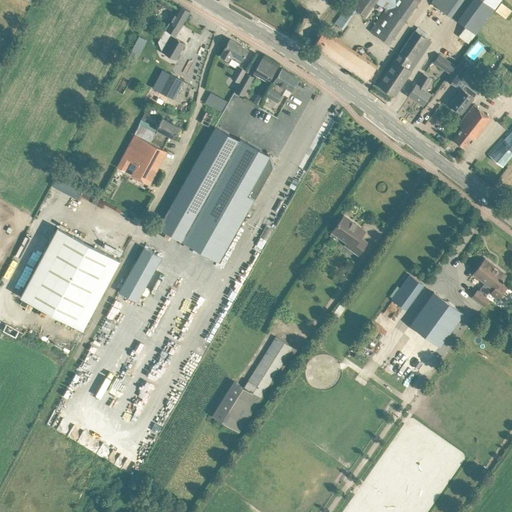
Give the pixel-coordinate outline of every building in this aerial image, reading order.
[(351,0),(334,23),(341,28),(355,9),(365,16),(375,2),(385,9),(370,29),(388,43),(419,0),(351,0)] [(451,16),(462,0),(432,0),(431,2),(451,16)] [(472,0),(457,20),(466,27),(459,37),(468,43),(499,0),(472,0)] [(511,10),(501,2),(495,9),(505,18),(511,10)] [(175,38),(190,11),(179,5),(159,40),(167,44),(168,45),(164,51),(174,57),(183,42),(175,38)] [(323,30),(313,45),(328,55),(338,40),(323,30)] [(415,30),(395,59),(379,84),(394,95),(411,70),(404,65),(407,61),(409,63),(426,38),(415,30)] [(137,61),(147,39),(139,35),(128,57),(137,61)] [(240,63),(248,49),(239,44),(239,45),(236,43),(236,42),(230,39),(224,49),(223,50),(224,50),(220,56),(228,60),(229,57),(240,63)] [(338,40),(328,55),(344,66),(366,80),(377,65),(354,51),(338,40)] [(456,65),(440,54),(434,62),(450,73),(456,65)] [(268,83),(277,66),(262,57),(252,74),(268,83)] [(454,86),(469,67),(461,60),(446,79),(454,86)] [(246,70),(238,65),(231,79),(238,83),(246,70)] [(291,91),(299,78),(282,68),(275,80),(274,80),(266,94),(277,101),(281,94),(285,87),(291,91)] [(163,70),(153,87),(173,98),(182,80),(163,70)] [(242,95),(245,90),(253,77),(246,73),(235,91),(242,95)] [(424,90),(432,79),(423,73),(416,85),(416,84),(409,95),(423,104),(429,94),(424,90)] [(506,78),(502,83),(507,88),(511,82),(506,78)] [(458,111),(461,113),(477,93),(465,84),(449,104),(452,106),(452,109),(456,111),(458,111)] [(211,92),(205,102),(221,111),(227,101),(211,92)] [(475,138),(491,118),(474,105),(458,124),(462,127),(453,138),(465,147),(474,137),(475,138)] [(208,126),(214,115),(206,111),(201,122),(208,126)] [(174,138),(180,127),(162,117),(156,129),(158,129),(156,132),(140,124),(135,133),(151,142),(163,149),(170,136),(174,138)] [(255,198),(272,167),(271,166),(272,164),(270,158),(268,157),(269,155),(240,138),(239,140),(215,127),(158,227),(219,261),(254,198),(255,198)] [(511,127),(489,155),(502,166),(509,159),(511,154),(511,127)] [(149,183),(166,151),(163,149),(151,142),(135,133),(117,166),(126,170),(131,160),(137,163),(135,164),(134,166),(134,168),(131,173),(149,183)] [(58,176),(54,183),(75,195),(80,187),(58,176)] [(360,237),(365,230),(355,223),(355,224),(351,221),(344,215),(332,231),(353,246),(351,249),(358,254),(367,242),(360,237)] [(20,297),(82,330),(119,261),(57,228),(20,297)] [(144,247),(142,251),(119,291),(138,301),(162,257),(144,247)] [(503,278),(506,274),(485,258),(473,273),(485,282),(478,291),(477,290),(472,296),(484,305),(489,299),(485,296),(489,292),(498,298),(507,287),(500,282),(501,280),(502,280),(503,279),(503,278)] [(406,309),(423,284),(410,274),(392,299),(406,309)] [(463,313),(434,292),(410,324),(440,345),(463,313)] [(340,304),(332,315),(338,319),(346,308),(340,304)] [(259,397),(291,348),(275,338),(244,386),(234,379),(213,414),(240,431),(259,397)]
